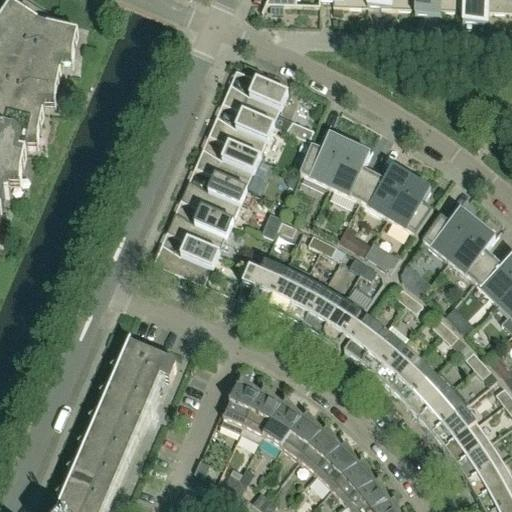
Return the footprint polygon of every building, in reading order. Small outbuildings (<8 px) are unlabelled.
[(271,17),(283,18),(284,10),(296,11),(296,0),(269,0),(262,18),(263,19),(266,10),(271,10),(271,17)] [(367,0),(319,0),(319,5),(333,5),(333,12),(368,13),(368,7),(367,0)] [(415,0),(367,0),(368,7),(368,13),(415,15),(416,15),(416,8),(415,0)] [(415,0),(416,8),(416,15),(415,15),(415,20),(443,21),(443,16),(463,16),(464,16),(464,10),(463,0),(415,0)] [(511,5),(510,0),(463,0),(464,10),(464,16),(463,16),(463,29),(489,30),(489,17),(511,17),(511,5)] [(22,176),(28,151),(37,152),(37,153),(39,153),(39,142),(39,139),(40,136),(46,111),(55,111),(55,112),(56,112),(56,101),(57,99),(57,96),(63,71),(73,71),(72,72),(73,72),(74,61),(74,58),(75,55),(78,38),(41,29),(38,27),(45,16),(24,2),(17,13),(11,9),(1,23),(0,24),(0,224),(6,200),(9,201),(11,192),(20,192),(20,193),(21,193),(22,182),(22,179),(22,176)] [(243,119),(273,132),(280,115),(282,116),(289,100),(262,89),(263,88),(257,85),(250,102),(231,91),(232,91),(231,91),(222,111),(223,111),(223,110),(243,119)] [(229,151),(259,164),(266,148),(268,149),(275,133),(273,132),(243,119),(236,135),(218,123),(217,123),(208,143),(209,143),(209,142),(229,151)] [(286,137),(309,147),(314,136),(292,127),(286,137)] [(300,180),(330,194),(353,146),(332,137),(323,156),(312,151),(300,180)] [(303,146),(299,154),(307,158),(311,150),(303,146)] [(330,194),(359,208),(374,180),(364,175),(373,156),(353,146),(330,194)] [(215,183),(245,196),(252,180),(254,181),(261,165),(259,164),(229,151),(222,167),(204,155),(203,154),(195,175),(196,174),(215,183)] [(383,185),(374,180),(359,208),(387,225),(412,184),(415,179),(396,168),(384,186),(383,185)] [(287,176),(285,181),(287,188),(293,191),(298,181),(287,176)] [(201,215),(231,228),(238,212),(240,213),(247,197),(245,196),(215,183),(208,199),(190,187),(190,186),(181,207),(182,207),(182,206),(201,215)] [(433,216),(423,209),(431,196),(412,184),(387,225),(415,242),(433,216)] [(234,229),(231,228),(201,215),(194,231),(176,219),(177,219),(176,218),(167,239),(168,239),(168,238),(189,248),(218,260),(224,244),(227,245),(234,229)] [(448,268),(478,231),(461,217),(451,229),(441,222),(423,247),(448,268)] [(499,240),(482,226),(478,231),(448,268),(474,288),(495,265),(486,257),(499,240)] [(278,237),(292,243),(296,233),(282,227),(278,237)] [(265,232),(262,239),(273,244),(276,238),(265,232)] [(308,251),(320,257),(325,247),(313,241),(308,251)] [(329,261),(334,252),(325,247),(320,257),(329,261)] [(220,261),(218,260),(189,248),(183,264),(163,251),(162,250),(153,271),(204,292),(211,276),(213,277),(220,261)] [(387,257),(378,271),(385,275),(393,274),(399,265),(387,257)] [(349,272),(360,279),(366,270),(354,263),(349,272)] [(497,311),(511,295),(511,263),(503,273),(495,265),(474,288),(497,311)] [(268,314),(285,278),(265,269),(260,279),(250,274),(243,291),(254,295),(249,306),(268,314)] [(286,323),(305,287),(309,278),(289,269),(285,278),(268,314),(286,323)] [(376,277),(366,270),(360,279),(371,286),(376,277)] [(408,271),(401,280),(402,287),(407,291),(418,279),(408,271)] [(304,332),(324,297),(305,287),(286,323),(304,332)] [(395,303),(406,311),(413,303),(402,295),(395,303)] [(511,295),(497,311),(508,323),(501,330),(511,340),(511,295)] [(321,342),(342,308),(324,297),(304,332),(321,342)] [(338,354),(361,321),(366,314),(347,302),(342,308),(321,342),(338,354)] [(227,303),(223,312),(231,316),(235,307),(227,303)] [(423,310),(413,303),(406,311),(416,319),(423,310)] [(360,370),(383,341),(385,338),(367,325),(344,358),(360,370)] [(432,332),(442,342),(449,334),(439,325),(432,332)] [(376,383),(402,352),(401,352),(408,344),(392,330),(385,338),(383,341),(360,370),(376,383)] [(458,343),(449,334),(442,342),(451,350),(458,343)] [(104,511),(143,422),(160,383),(170,387),(177,372),(177,371),(176,370),(176,369),(175,369),(129,349),(58,511),(104,511)] [(391,396),(418,367),(402,352),(376,383),(391,396)] [(465,365),(474,375),(482,368),(473,358),(465,365)] [(405,410),(434,382),(418,367),(391,396),(405,410)] [(490,377),(482,368),(474,375),(482,384),(490,377)] [(511,374),(508,369),(499,376),(506,386),(511,381),(511,374)] [(419,425),(449,398),(454,393),(439,376),(434,382),(405,410),(419,425)] [(262,399),(261,398),(241,383),(241,384),(224,423),(223,422),(223,423),(224,424),(221,431),(240,440),(262,399)] [(259,450),(263,443),(284,410),(283,410),(264,392),(263,393),(264,394),(261,398),(262,399),(240,440),(259,450)] [(454,393),(449,398),(419,425),(432,440),(463,414),(469,409),(454,393)] [(495,400),(504,411),(511,404),(511,403),(504,393),(495,400)] [(282,454),(304,423),(286,404),(285,405),(286,405),(283,410),(284,410),(263,443),(282,454)] [(444,455),(476,431),(463,414),(432,440),(444,455)] [(299,467),(324,437),(323,437),(307,417),(306,418),(307,418),(304,423),(282,454),(299,467)] [(456,472),(489,449),(476,431),(444,455),(456,472)] [(316,480),(342,453),(342,452),(327,432),(326,432),(327,433),(323,437),(324,437),(299,467),(316,480)] [(331,495),(360,470),(359,469),(346,448),(345,448),(345,449),(342,452),(342,453),(316,480),(331,495)] [(467,488),(501,467),(489,449),(456,472),(467,488)] [(376,488),(375,488),(364,465),(363,465),(363,466),(359,469),(360,470),(331,495),(345,511),(376,488)] [(210,470),(200,466),(194,479),(204,483),(210,470)] [(477,505),(511,486),(501,467),(467,488),(477,505)] [(223,491),(232,496),(239,484),(230,479),(223,491)] [(383,511),(391,508),(390,507),(381,483),(379,484),(380,484),(375,488),(376,488),(345,511),(383,511)] [(248,489),(239,484),(232,496),(241,501),(248,489)] [(508,511),(511,510),(511,486),(477,505),(480,511),(508,511)] [(252,509),(256,511),(262,511),(269,504),(261,497),(252,509)] [(398,511),(396,503),(394,503),(395,504),(390,507),(391,508),(383,511),(398,511)]
